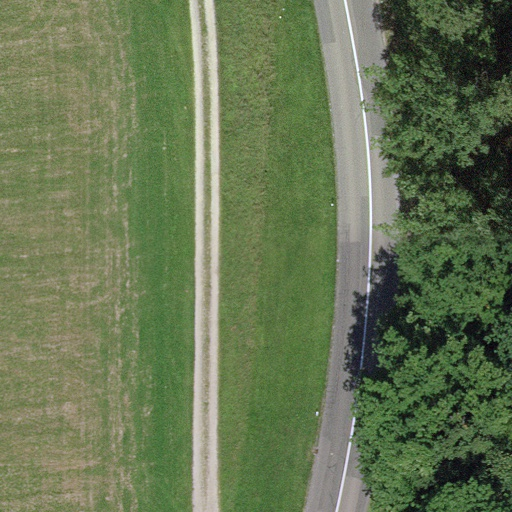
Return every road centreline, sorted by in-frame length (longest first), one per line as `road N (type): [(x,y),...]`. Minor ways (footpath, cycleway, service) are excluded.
road 1 (tertiary): [(338,511),(373,305),(368,127),(346,0)]
road 2 (track): [(217,511),(222,224),(207,0)]
